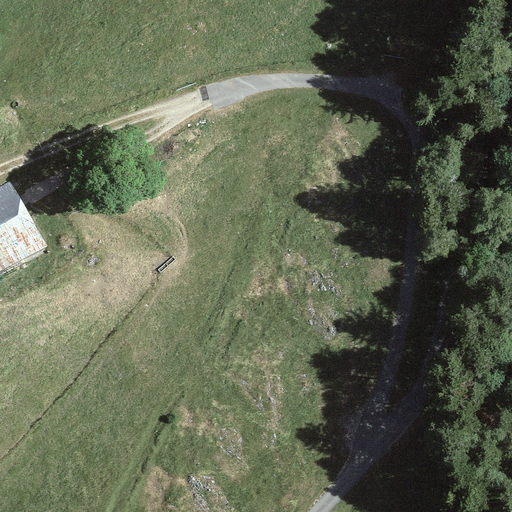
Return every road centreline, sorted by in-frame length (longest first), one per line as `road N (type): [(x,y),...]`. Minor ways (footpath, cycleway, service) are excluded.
road 1 (unclassified): [(385,97),(411,121),(419,150),(407,298),(374,452)]
road 2 (unclassified): [(511,117),(479,186),(425,382),(374,452)]
road 3 (track): [(208,96),(0,172)]
road 4 (unclassified): [(385,97),(287,81),(208,96)]
